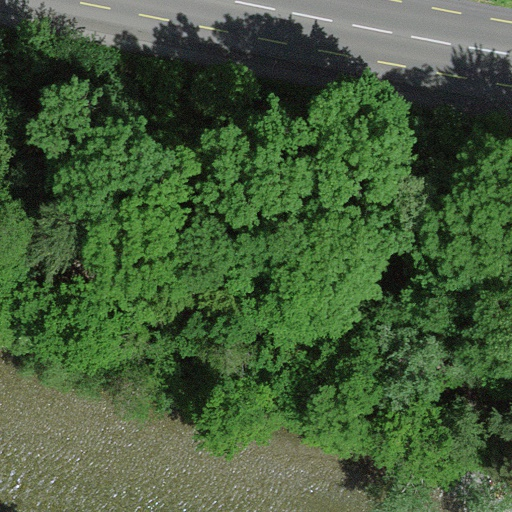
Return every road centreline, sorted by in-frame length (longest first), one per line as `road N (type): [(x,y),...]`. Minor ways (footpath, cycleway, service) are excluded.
road 1 (track): [(511,386),(0,228)]
road 2 (primary): [(211,0),(511,58)]
